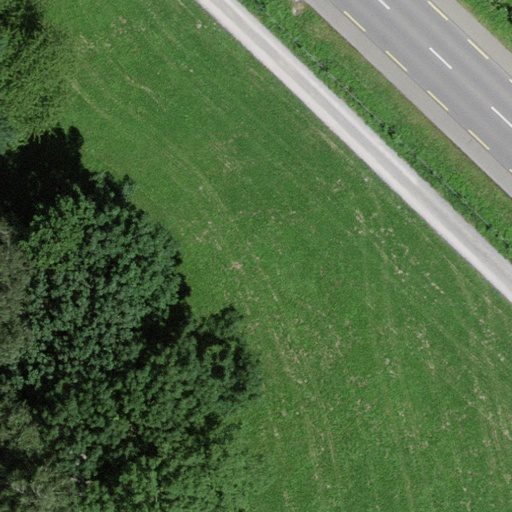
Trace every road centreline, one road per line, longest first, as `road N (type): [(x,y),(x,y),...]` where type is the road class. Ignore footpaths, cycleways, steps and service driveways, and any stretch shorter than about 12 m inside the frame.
road 1 (residential): [(79,511),(35,304),(0,251)]
road 2 (secondary): [(511,126),(379,0)]
